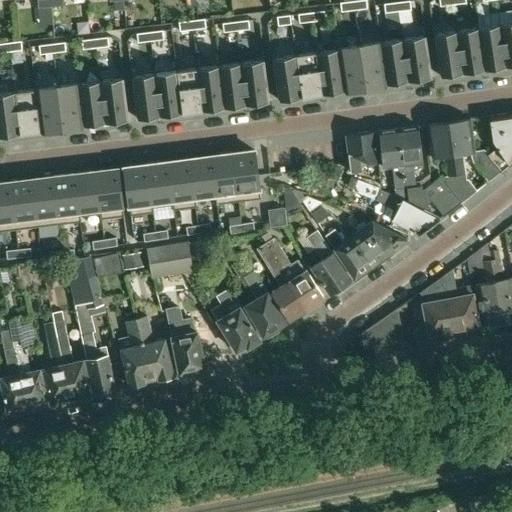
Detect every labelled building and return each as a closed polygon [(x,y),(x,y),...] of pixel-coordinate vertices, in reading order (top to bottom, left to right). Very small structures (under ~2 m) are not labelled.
[(359,0),(353,1),(354,10),(367,8),(366,2),(366,0),(359,0)] [(397,2),(398,11),(411,9),(410,0),(397,2)] [(353,1),(340,2),(340,6),(341,11),(354,10),(353,1)] [(398,11),(397,2),(384,3),(385,12),(398,11)] [(311,12),(312,21),(325,20),(324,11),(311,12)] [(311,12),(298,14),(299,23),(312,21),(311,12)] [(290,15),(277,16),(278,25),(291,24),(290,15)] [(192,20),(193,29),(206,28),(205,22),(205,19),(192,20)] [(192,20),(179,22),(179,26),(180,31),(193,29),(192,20)] [(235,22),(236,31),(249,29),(248,20),(235,22)] [(506,66),(511,64),(511,21),(500,24),(506,66)] [(235,22),(222,23),(223,32),(236,31),(235,22)] [(484,69),(506,66),(500,24),(478,27),(484,69)] [(457,30),(463,72),(484,69),(478,27),(457,30)] [(151,41),(164,39),(162,30),(149,32),(151,41)] [(457,30),(433,34),(440,76),(463,72),(457,30)] [(149,32),(136,33),(138,43),(151,41),(149,32)] [(408,80),(432,77),(425,35),(402,38),(408,80)] [(94,39),(96,47),(109,46),(107,37),(94,39)] [(402,38),(381,42),(387,84),(408,80),(402,38)] [(96,47),(94,39),(81,40),(83,49),(96,47)] [(8,42),(9,51),(22,50),(21,44),(21,41),(8,42)] [(0,52),(9,51),(8,42),(0,43),(0,52)] [(53,53),(66,51),(65,42),(52,44),(53,53)] [(381,42),(359,45),(366,87),(387,84),(381,42)] [(52,44),(39,45),(40,54),(53,53),(52,44)] [(344,90),(366,87),(359,45),(338,48),(344,90)] [(323,93),(344,90),(338,48),(317,51),(323,93)] [(317,51),(295,55),(302,96),(323,93),(317,51)] [(302,96),(295,55),(272,58),(278,100),(302,96)] [(246,104),(269,101),(264,59),(240,62),(246,104)] [(224,107),(246,104),(240,62),(219,65),(224,107)] [(203,110),(224,107),(219,65),(198,68),(203,110)] [(203,110),(198,68),(176,70),(182,113),(203,110)] [(182,113),(176,70),(155,73),(160,115),(182,113)] [(155,73),(131,76),(137,118),(160,115),(155,73)] [(105,122),(129,119),(123,77),(100,80),(105,122)] [(100,80),(78,83),(84,125),(105,122),(100,80)] [(78,83),(57,86),(62,128),(84,125),(78,83)] [(41,131),(62,128),(57,86),(36,89),(41,131)] [(36,89),(14,91),(20,133),(41,131),(36,89)] [(0,135),(20,133),(14,91),(0,93),(0,135)] [(511,113),(489,117),(493,141),(497,148),(488,155),(502,170),(505,167),(509,164),(511,160),(511,113)] [(448,122),(456,175),(458,175),(465,174),(466,174),(464,155),(471,154),(473,162),(488,181),(502,170),(488,155),(483,149),(473,150),(472,142),(470,119),(448,122)] [(441,175),(445,182),(461,203),(471,195),(476,190),(468,180),(467,180),(466,174),(465,174),(458,175),(456,175),(448,122),(428,124),(433,156),(444,155),(447,176),(441,175)] [(418,126),(399,128),(406,188),(416,186),(416,185),(413,163),(423,162),(418,126)] [(395,189),(396,198),(408,203),(406,188),(399,128),(379,131),(379,135),(383,167),(392,166),(395,189)] [(378,162),(375,137),(375,132),(369,133),(369,132),(358,133),(358,134),(346,135),(347,137),(346,137),(350,172),(361,171),(361,164),(378,162)] [(238,201),(260,198),(254,150),(232,153),(238,201)] [(216,204),(238,201),(232,153),(211,156),(216,194),(215,195),(216,204)] [(195,197),(215,195),(216,194),(211,156),(189,159),(194,197),(195,197)] [(174,205),(172,205),(173,210),(196,207),(195,197),(194,197),(189,159),(168,161),(174,205)] [(153,207),(172,205),(174,205),(168,161),(146,164),(151,208),(153,207)] [(153,212),(153,207),(151,208),(146,164),(124,167),(130,215),(153,212)] [(118,168),(96,170),(101,214),(100,214),(100,219),(124,216),(118,168)] [(80,216),(100,214),(101,214),(96,170),(74,173),(79,217),(80,216)] [(81,221),(80,216),(79,217),(74,173),(52,176),(58,224),(81,221)] [(406,188),(408,203),(429,212),(440,218),(443,216),(461,203),(445,182),(441,175),(435,180),(424,188),(421,185),(416,185),(416,186),(406,188)] [(31,178),(37,227),(58,224),(52,176),(31,178)] [(10,181),(15,229),(37,227),(31,178),(10,181)] [(393,219),(406,226),(409,228),(419,233),(419,234),(436,222),(435,221),(434,220),(436,217),(438,218),(439,219),(440,218),(429,212),(408,203),(396,198),(370,186),(351,178),(348,186),(353,188),(353,190),(373,198),(397,208),(393,219)] [(0,231),(15,229),(10,181),(0,182),(0,231)] [(286,209),(301,205),(290,188),(283,186),(286,209)] [(302,199),(310,211),(323,202),(306,195),(302,199)] [(311,214),(317,223),(331,214),(323,207),(311,214)] [(372,220),(365,225),(387,255),(389,253),(392,253),(396,251),(396,248),(408,240),(406,237),(399,233),(372,220)] [(241,224),(242,232),(254,230),(253,222),(241,224)] [(380,259),(387,255),(365,225),(363,222),(355,227),(357,231),(349,236),(371,266),(373,265),(376,265),(380,262),(380,259)] [(209,223),(198,225),(199,233),(211,231),(209,223)] [(230,234),(242,232),(241,224),(229,225),(230,230),(230,234)] [(187,235),(199,233),(198,225),(186,227),(187,235)] [(156,240),(168,238),(167,230),(155,231),(156,240)] [(348,281),(351,280),(344,270),(317,230),(307,237),(322,259),(311,267),(330,294),(333,292),(334,294),(342,288),(341,286),(344,284),(344,283),(343,284),(343,283),(348,279),(348,280),(348,281)] [(368,268),(371,266),(349,236),(342,241),(334,230),(326,236),(354,278),(361,273),(363,273),(367,271),(368,268)] [(156,240),(155,231),(143,233),(144,241),(156,240)] [(105,247),(117,245),(116,237),(104,239),(105,247)] [(265,242),(277,262),(307,309),(314,304),(317,304),(321,302),(322,299),(324,298),(317,288),(299,259),(290,265),(273,238),(265,242)] [(93,249),(105,247),(104,239),(92,241),(93,249)] [(189,241),(167,245),(184,273),(193,271),(189,241)] [(307,309),(277,262),(265,242),(258,247),(281,285),(271,291),(283,309),(289,320),(291,318),(294,319),(298,316),(299,313),(307,309)] [(184,273),(167,245),(146,248),(151,278),(184,273)] [(18,249),(19,257),(31,256),(30,248),(18,249)] [(19,257),(18,249),(6,251),(7,259),(19,257)] [(62,250),(62,258),(75,257),(74,254),(74,249),(62,250)] [(502,322),(506,322),(511,320),(511,276),(503,279),(498,249),(488,251),(490,259),(502,322)] [(62,258),(62,250),(50,251),(50,256),(51,259),(62,258)] [(120,255),(123,270),(144,266),(141,252),(120,255)] [(64,259),(93,392),(101,391),(101,393),(114,390),(113,388),(114,388),(112,378),(105,347),(96,349),(92,332),(95,331),(92,315),(105,312),(90,256),(64,259)] [(244,305),(257,325),(263,335),(267,333),(270,334),(274,331),(275,328),(286,322),(246,259),(232,268),(248,293),(251,290),(256,298),(244,305)] [(483,326),(502,322),(490,259),(481,261),(485,282),(475,284),(483,326)] [(479,325),(473,293),(457,296),(452,269),(443,276),(453,330),(465,327),(468,329),(474,328),(475,325),(479,325)] [(442,332),(450,330),(453,330),(443,276),(435,282),(420,292),(421,295),(429,334),(432,334),(435,335),(440,334),(442,332)] [(221,303),(211,309),(230,340),(236,351),(246,345),(247,348),(261,339),(253,326),(236,297),(222,305),(221,303)] [(177,361),(179,373),(182,372),(190,371),(191,374),(202,371),(201,368),(205,368),(204,367),(201,352),(198,332),(196,332),(193,317),(182,319),(179,305),(166,307),(168,317),(177,361)] [(397,308),(361,333),(364,349),(404,342),(397,308)] [(62,310),(52,312),(53,318),(70,397),(70,396),(75,395),(75,396),(78,396),(79,398),(86,396),(87,394),(89,393),(87,381),(82,358),(73,360),(63,316),(62,310)] [(137,317),(151,379),(158,378),(161,378),(164,379),(169,378),(171,376),(174,375),(171,363),(165,338),(153,341),(150,326),(147,315),(137,317)] [(130,334),(118,337),(121,348),(127,373),(129,385),(132,384),(135,385),(140,385),(142,382),(145,381),(151,379),(137,317),(126,320),(130,334)] [(69,397),(70,397),(53,318),(43,320),(53,365),(43,367),(50,402),(53,401),(55,403),(61,401),(62,399),(64,399),(64,398),(69,397)] [(44,403),(46,402),(39,368),(30,370),(19,319),(9,321),(10,329),(27,407),(27,406),(32,405),(35,405),(36,407),(43,405),(44,403)] [(26,407),(27,407),(10,329),(0,332),(9,375),(0,376),(0,377),(7,411),(10,410),(12,412),(18,411),(19,408),(21,408),(21,407),(26,406),(26,407)]
